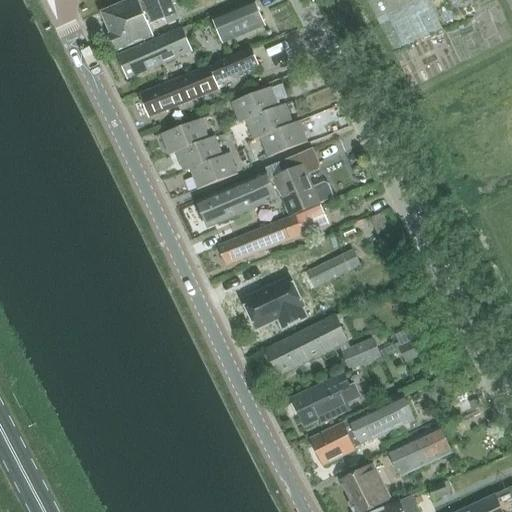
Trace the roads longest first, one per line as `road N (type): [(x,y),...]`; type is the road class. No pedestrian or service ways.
road 1 (tertiary): [(307,511),(51,0)]
road 2 (residential): [(511,428),(295,0)]
